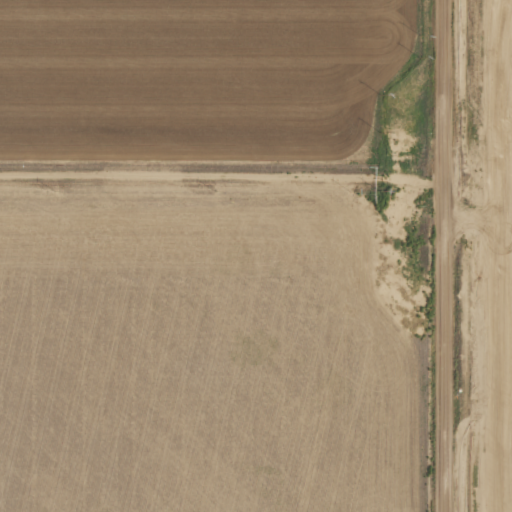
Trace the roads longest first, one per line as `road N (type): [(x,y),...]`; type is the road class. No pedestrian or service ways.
road 1 (trunk): [(443,0),(445,511)]
road 2 (residential): [(0,200),(444,206)]
